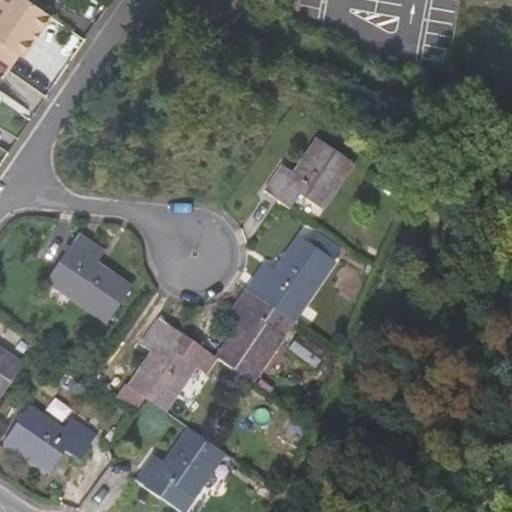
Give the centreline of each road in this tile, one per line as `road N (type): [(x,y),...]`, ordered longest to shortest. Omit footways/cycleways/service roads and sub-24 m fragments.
road 1 (track): [(200,0),(356,80),(511,137)]
road 2 (residential): [(2,194),(132,0)]
road 3 (residential): [(2,194),(127,212),(161,225),(196,254)]
